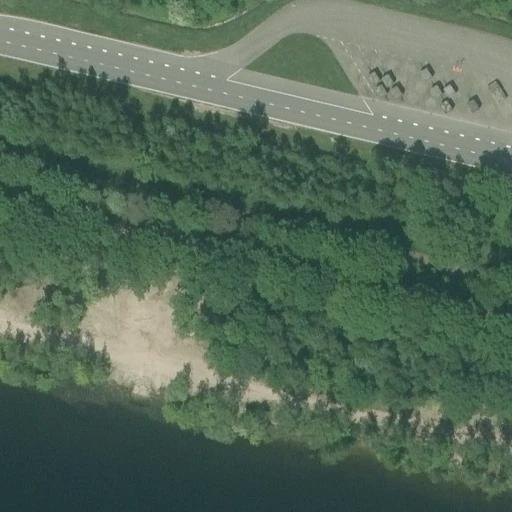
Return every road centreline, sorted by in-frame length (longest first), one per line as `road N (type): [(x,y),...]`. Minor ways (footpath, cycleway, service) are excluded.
road 1 (track): [(511,435),(0,300)]
road 2 (track): [(0,151),(511,277)]
